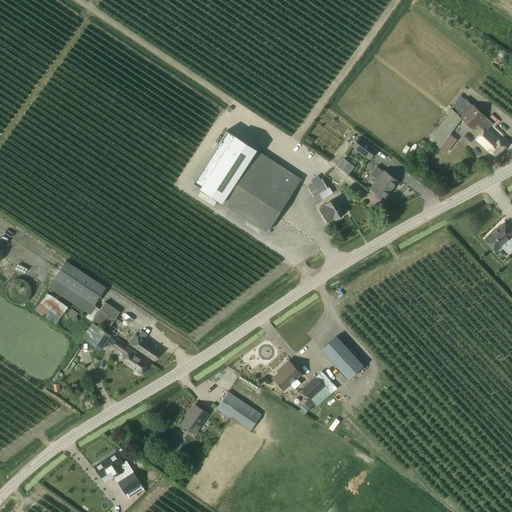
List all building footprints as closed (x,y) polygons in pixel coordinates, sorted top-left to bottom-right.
[(454,111),(452,109),(429,139),(438,147),(461,119),(473,129),(477,124),(484,131),(476,140),(495,157),(506,146),(499,138),(499,139),(488,129),(493,124),(465,98),(454,111)] [(227,131),(192,183),(223,203),(267,232),(277,216),(301,179),(277,163),(265,155),(264,155),(257,150),(227,131)] [(349,147),(369,161),(377,149),(357,135),(349,147)] [(397,181),(384,171),(383,173),(376,167),(371,174),(378,179),(370,189),(382,198),(389,188),(391,189),(397,181)] [(309,181),(311,185),(307,187),(313,197),(328,189),(322,178),(321,178),(319,175),(309,181)] [(345,213),(337,198),(325,205),(319,209),(327,223),(333,219),(333,220),(345,213)] [(508,253),(511,249),(511,238),(511,237),(511,235),(511,233),(502,224),(493,233),(492,232),(485,238),(496,251),(501,246),(508,253)] [(54,278),(48,287),(90,315),(96,306),(95,305),(106,287),(66,261),(54,278)] [(30,299),(30,295),(30,293),(30,290),(28,288),(27,287),(24,284),(19,284),(16,284),(15,284),(11,287),(9,290),(8,294),(8,296),(9,299),(11,302),(14,305),(17,306),(18,306),(22,306),(24,305),(26,304),(27,303),(28,301),(30,299)] [(55,325),(68,307),(48,291),(34,309),(55,325)] [(120,312),(105,302),(92,321),(95,323),(107,331),(116,318),(120,312)] [(82,338),(100,350),(106,341),(113,346),(127,356),(123,363),(140,375),(150,361),(118,339),(117,340),(92,322),(82,338)] [(132,345),(131,346),(154,361),(160,351),(144,340),(147,335),(142,331),(138,336),(135,334),(129,343),(132,345)] [(336,336),(321,350),(348,380),(363,366),(336,336)] [(272,378),(277,383),(283,390),(301,374),(288,361),(281,367),(283,369),(272,378)] [(322,371),(301,390),(309,400),(330,381),(322,371)] [(261,414),(228,391),(216,409),(250,432),(261,414)] [(195,404),(180,425),(194,434),(209,414),(195,404)] [(116,451),(94,466),(101,478),(111,472),(114,476),(117,482),(133,472),(126,461),(123,463),(116,451)] [(133,472),(117,482),(125,495),(141,485),(133,472)]
